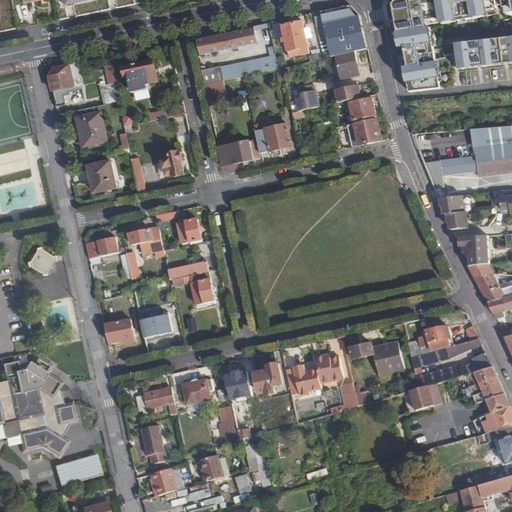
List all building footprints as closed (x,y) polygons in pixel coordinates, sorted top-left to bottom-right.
[(511,0),(394,0),(390,8),(395,37),(404,74),(409,93),(424,91),(442,89),(432,25),(511,14),(511,0)] [(351,6),(321,13),(322,16),(315,18),(323,53),(312,55),(314,61),(327,59),(334,57),(337,57),(355,53),(368,50),(360,17),(351,6)] [(303,22),(281,27),(287,51),(288,51),(290,57),(300,55),(300,54),(298,49),(308,47),(303,22)] [(198,41),(201,56),(258,44),(254,29),(198,41)] [(511,38),(456,46),(459,73),(511,66),(511,38)] [(360,76),(355,53),(337,57),(338,60),(342,80),(360,76)] [(276,55),(221,68),(224,81),(229,80),(245,76),(279,69),(276,55)] [(147,85),(159,82),(154,61),(125,67),(127,77),(130,76),(131,77),(132,77),(133,83),(145,80),(147,85)] [(77,64),(53,68),(49,77),(52,93),(81,86),(77,64)] [(221,68),(202,72),(205,85),(218,83),(223,81),(224,81),(221,68)] [(97,73),(105,106),(119,103),(112,70),(97,73)] [(249,96),(245,76),(229,80),(233,85),(235,99),(249,96)] [(218,83),(205,85),(208,99),(226,95),(223,81),(218,83)] [(314,86),(299,89),(301,94),(316,92),(314,86)] [(361,98),(359,86),(334,91),(337,104),(343,102),(361,98)] [(183,106),(180,91),(172,92),(175,107),(183,106)] [(299,112),(319,108),(316,92),(301,94),(295,96),(299,112)] [(377,116),(373,98),(351,103),(355,121),(377,116)] [(183,106),(175,107),(169,108),(171,118),(185,115),(183,106)] [(166,110),(151,113),(152,121),(168,118),(166,110)] [(108,142),(101,113),(77,119),(83,147),(108,142)] [(380,132),(378,120),(347,126),(349,133),(355,132),(356,137),(380,132)] [(258,140),(261,154),(293,147),(288,125),(270,128),(269,122),(255,125),(258,140)] [(511,126),(471,130),(475,155),(477,163),(511,159),(511,126)] [(383,142),(380,132),(356,137),(357,141),(351,143),(352,149),(383,142)] [(129,148),(126,134),(120,136),(123,149),(129,148)] [(217,141),(219,149),(228,147),(226,139),(217,141)] [(237,164),(262,158),(261,154),(258,140),(228,147),(219,149),(223,169),(233,175),(231,165),(235,164),(237,164)] [(182,161),(181,152),(173,154),(174,160),(164,162),(168,177),(174,176),(174,177),(184,175),(181,162),(182,161)] [(444,184),(443,176),(479,172),(480,178),(511,173),(511,159),(477,163),(475,155),(440,161),(425,163),(433,186),(444,184)] [(139,194),(146,193),(139,158),(132,160),(139,194)] [(118,189),(111,162),(90,167),(95,194),(118,189)] [(231,165),(233,175),(239,173),(237,164),(235,164),(231,165)] [(441,199),(440,204),(442,208),(444,208),(444,212),(445,214),(447,215),(447,220),(451,231),(469,229),(467,213),(465,213),(463,196),(441,199)] [(511,196),(494,198),(496,211),(511,210),(511,209),(511,196)] [(174,213),(157,217),(158,224),(176,220),(174,213)] [(202,240),(198,220),(178,225),(183,245),(202,240)] [(165,256),(159,228),(153,229),(153,230),(131,235),(133,245),(142,243),(145,255),(156,252),(157,258),(165,256)] [(116,237),(86,245),(90,260),(120,253),(119,250),(116,237)] [(52,262),(55,262),(54,257),(52,257),(41,250),(40,248),(35,249),(36,252),(30,262),(27,263),(28,268),(30,267),(41,274),(42,276),(46,275),(46,273),(52,262)] [(134,253),(127,255),(133,280),(140,279),(134,253)] [(133,280),(127,255),(122,256),(128,281),(133,280)] [(174,280),(210,272),(208,263),(169,271),(171,281),(174,280)] [(488,264),(469,266),(475,277),(494,274),(488,264)] [(216,301),(210,272),(174,280),(176,287),(192,283),(197,306),(216,301)] [(494,274),(475,277),(487,301),(507,297),(511,295),(511,286),(506,289),(503,289),(494,274)] [(498,275),(494,274),(503,289),(506,289),(498,275)] [(140,279),(133,280),(134,289),(142,288),(140,279)] [(507,297),(487,301),(494,315),(505,313),(511,311),(507,297)] [(147,320),(165,316),(164,311),(146,315),(147,320)] [(151,338),(174,333),(170,315),(165,316),(147,320),(151,338)] [(124,341),(125,345),(136,343),(131,320),(107,325),(111,344),(121,342),(124,341)] [(412,357),(453,347),(449,326),(427,331),(428,336),(420,338),(421,344),(410,347),(412,357)] [(475,326),(467,330),(471,338),(479,334),(475,326)] [(511,329),(502,331),(509,348),(511,346),(511,329)] [(14,343),(17,355),(29,352),(27,340),(14,343)] [(483,345),(480,340),(453,347),(412,357),(414,369),(451,360),(483,345)] [(399,343),(390,345),(391,349),(376,352),(380,374),(404,369),(399,343)] [(353,359),(375,354),(372,344),(350,348),(353,359)] [(493,368),(486,352),(472,359),(473,362),(466,366),(460,367),(459,365),(416,378),(418,389),(429,386),(444,382),(457,378),(493,368)] [(293,368),(286,370),(292,396),(299,394),(300,400),(310,397),(311,397),(309,391),(321,388),(320,383),(343,378),(339,356),(329,358),(328,354),(314,357),(317,368),(308,370),(304,371),(304,368),(303,365),(293,367),(293,368)] [(0,425),(16,422),(20,444),(22,452),(42,448),(58,458),(69,442),(61,437),(68,427),(67,424),(76,422),(72,402),(63,405),(60,393),(58,391),(63,383),(48,373),(52,366),(36,355),(31,362),(29,361),(23,370),(13,372),(14,375),(5,376),(6,381),(0,382),(0,425)] [(284,385),(279,365),(269,367),(270,371),(256,374),(260,395),(268,393),(269,396),(276,394),(275,387),(284,385)] [(511,408),(493,368),(457,378),(469,407),(487,401),(491,413),(478,416),(484,435),(486,434),(493,432),(499,430),(511,427),(511,408)] [(358,378),(352,380),(352,381),(353,385),(358,407),(371,403),(368,391),(361,392),(358,378)] [(209,392),(206,380),(184,386),(189,405),(211,399),(209,392)] [(340,387),(345,411),(353,408),(358,407),(353,385),(340,387)] [(418,389),(403,394),(410,420),(437,413),(429,386),(418,389)] [(176,404),(172,388),(145,394),(145,396),(148,410),(176,404)] [(148,410),(145,396),(136,398),(140,412),(148,410)] [(243,401),(232,403),(238,430),(241,441),(243,440),(251,438),(243,401)] [(355,416),(353,408),(345,411),(317,419),(318,424),(328,421),(329,423),(355,416)] [(7,447),(20,444),(16,422),(0,425),(0,439),(5,438),(7,447)] [(150,457),(152,466),(166,462),(159,427),(141,431),(147,457),(150,457)] [(511,427),(499,430),(493,432),(486,434),(488,444),(499,440),(506,465),(511,463),(511,427)] [(230,444),(241,441),(238,430),(227,433),(230,444)] [(254,445),(252,437),(251,438),(243,440),(245,447),(254,445)] [(250,466),(258,464),(256,457),(255,454),(247,456),(250,466)] [(72,465),(95,460),(94,455),(53,464),(57,484),(75,480),(72,465)] [(256,457),(258,464),(259,468),(260,472),(262,480),(263,487),(271,485),(264,455),(256,457)] [(207,483),(225,478),(218,456),(201,461),(204,470),(207,483)] [(98,475),(95,460),(72,465),(75,480),(98,475)] [(158,497),(179,491),(172,469),(151,475),(153,481),(158,497)] [(238,487),(239,490),(251,487),(247,476),(235,479),(238,487)] [(511,476),(480,486),(483,498),(510,491),(511,499),(511,476)] [(213,493),(238,487),(235,479),(211,485),(213,493)] [(214,496),(213,493),(211,485),(211,484),(192,489),(195,501),(214,496)] [(487,511),(483,498),(480,486),(446,496),(448,506),(457,504),(458,511),(487,511)] [(241,496),(252,492),(251,487),(239,490),(241,496)] [(107,511),(105,502),(72,511),(107,511)]
